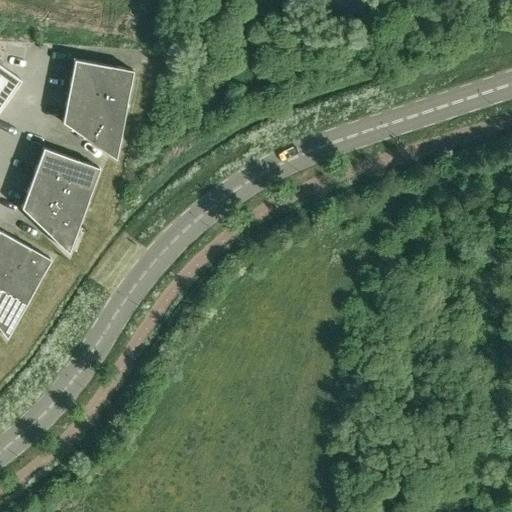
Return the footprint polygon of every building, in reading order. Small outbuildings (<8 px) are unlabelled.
[(74,59),(69,83),(128,94),(132,70),(109,65),(107,65),(74,59)] [(0,64),(0,107),(20,79),(0,64)] [(128,94),(69,83),(64,107),(123,118),(128,94)] [(123,118),(64,107),(62,121),(94,144),(109,154),(115,158),(118,141),(119,141),(123,118)] [(34,170),(90,191),(99,167),(77,159),(76,159),(43,147),(34,170)] [(34,170),(26,193),(82,214),(90,191),(34,170)] [(82,214),(26,193),(21,207),(49,234),(49,235),(62,247),(63,247),(68,252),(74,236),(82,214)] [(0,230),(0,259),(38,280),(50,258),(29,247),(0,230)] [(38,280),(0,259),(0,286),(26,301),(38,280)] [(26,301),(0,286),(0,329),(1,331),(6,337),(14,322),(26,301)]
